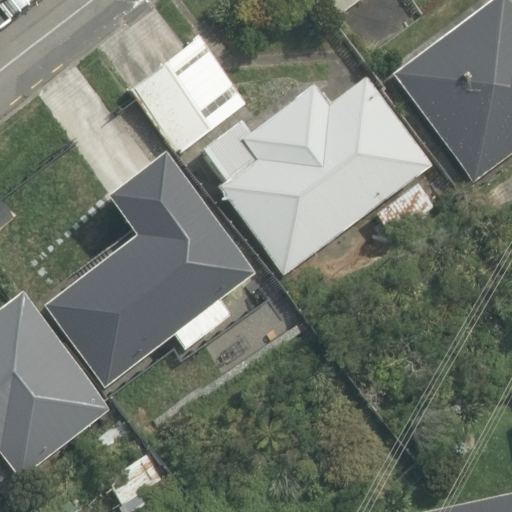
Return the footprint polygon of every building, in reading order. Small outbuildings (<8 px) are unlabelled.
[(511,5),(507,0),(494,0),(393,75),(472,185),(511,154),(511,5)] [(250,103),(203,37),(130,89),(178,155),(250,103)] [(313,87),(252,132),(245,123),(204,153),(225,181),(216,188),(282,277),(429,168),(364,80),(328,106),(313,87)] [(136,237),(44,307),(104,389),(175,335),(186,349),(231,317),(219,301),(255,275),(165,154),(107,196),(136,237)] [(417,185),(376,215),(393,238),(434,208),(417,185)] [(23,292),(0,309),(0,456),(20,481),(110,410),(23,292)] [(511,511),(511,493),(426,511),(511,511)]
